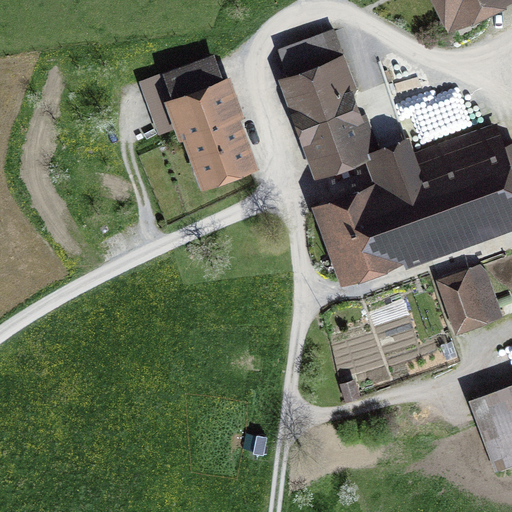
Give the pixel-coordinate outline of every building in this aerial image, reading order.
[(291,78),(332,63),(322,36),(281,51),(291,78)] [(211,63),(172,77),(208,176),(247,162),(211,63)] [(332,63),(291,78),(324,167),(364,152),(332,63)] [(374,154),(386,188),(328,208),(350,268),(511,209),(511,143),(500,147),(492,126),(411,155),(406,142),(374,154)] [(467,272),(442,280),(458,328),(498,314),(494,302),(479,307),(467,272)] [(345,400),(360,395),(355,377),(339,381),(345,400)] [(511,456),(511,387),(473,402),(495,463),(511,456)]
